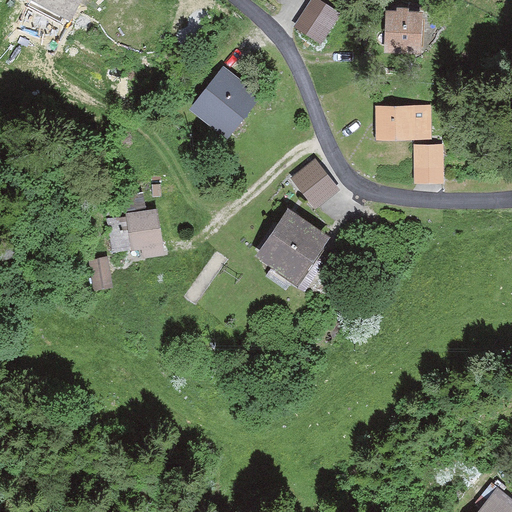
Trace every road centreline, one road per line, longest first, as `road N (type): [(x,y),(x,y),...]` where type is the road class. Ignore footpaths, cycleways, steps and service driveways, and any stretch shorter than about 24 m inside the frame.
road 1 (residential): [(511,198),(459,202),(370,192),(348,176),(328,143)]
road 2 (residential): [(328,143),(299,151),(196,241),(173,245)]
road 3 (residential): [(328,143),(275,29),(242,0)]
